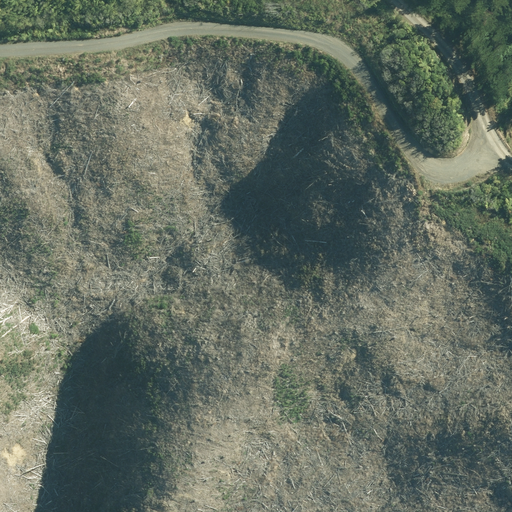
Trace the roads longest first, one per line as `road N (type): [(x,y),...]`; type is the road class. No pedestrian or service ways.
road 1 (track): [(0,34),(215,22),(345,56),(372,102),(432,169),(482,161),(498,144)]
road 2 (track): [(399,0),(511,162)]
